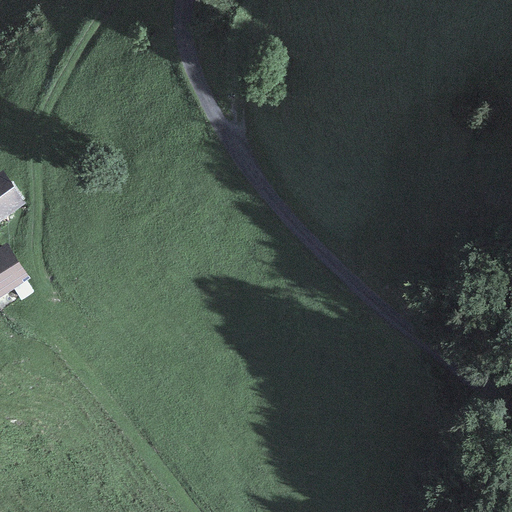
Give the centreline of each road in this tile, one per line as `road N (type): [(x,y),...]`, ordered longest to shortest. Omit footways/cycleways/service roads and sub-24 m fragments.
road 1 (track): [(118,0),(60,85),(40,132),(35,260),(42,315),(194,511)]
road 2 (unclassified): [(184,0),(186,47),(199,84),(281,209),(407,333),(511,414)]
road 3 (track): [(237,152),(232,61),(252,0)]
